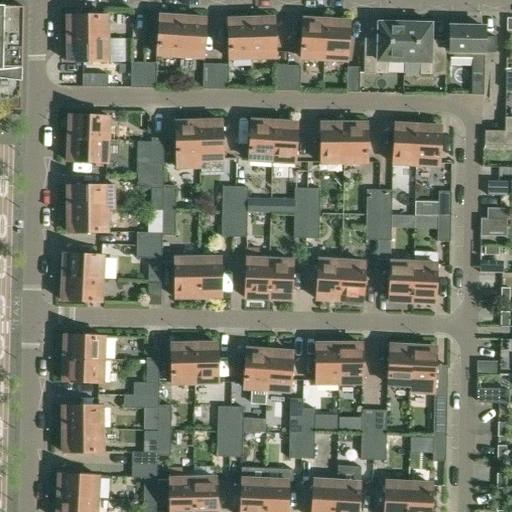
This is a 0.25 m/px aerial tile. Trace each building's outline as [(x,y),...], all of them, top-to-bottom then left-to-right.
[(0,74),(13,75),(13,68),(22,68),(23,7),(0,6),(0,74)] [(68,16),(68,39),(107,39),(106,15),(68,16)] [(156,55),(180,57),(182,18),(159,17),(156,55)] [(180,57),(204,58),(206,20),(182,18),(180,57)] [(251,20),(252,58),(276,58),(275,19),(251,20)] [(228,59),(252,58),(251,20),(227,21),(228,59)] [(300,58),(324,60),(326,21),(302,20),(300,58)] [(404,62),(405,24),(394,24),(392,20),(383,20),(380,24),(379,24),(378,47),(364,47),(363,74),(387,74),(387,61),(404,62)] [(415,24),(405,24),(404,62),(420,62),(420,75),(445,75),(446,49),(430,48),(430,25),(429,25),(426,21),(417,20),(415,24)] [(350,23),(326,21),(324,60),(348,61),(350,23)] [(472,58),(472,53),(495,53),(496,38),(484,37),(484,28),(450,27),(447,27),(446,52),(450,52),(450,53),(453,53),(453,58),(472,58)] [(68,39),(69,63),(107,63),(125,63),(125,39),(107,39),(68,39)] [(130,88),(143,88),(144,63),(131,63),(130,88)] [(143,88),(156,89),(156,63),(144,63),(143,88)] [(203,90),(215,90),(216,65),(203,64),(203,90)] [(215,90),(228,90),(228,65),(216,65),(215,90)] [(275,91),(287,91),(288,66),(275,66),(275,91)] [(300,66),(288,66),(287,91),(300,92),(300,66)] [(347,67),(346,93),(359,93),(360,68),(347,67)] [(484,72),(472,72),(471,96),(483,96),(484,72)] [(107,88),(108,75),(82,74),(82,87),(107,88)] [(70,115),(69,139),(107,140),(108,117),(70,115)] [(222,122),(198,123),(200,167),(201,167),(200,161),(223,160),(222,122)] [(248,160),(272,161),(274,123),(250,122),(248,160)] [(176,168),(200,167),(198,123),(175,123),(176,168)] [(298,124),(274,123),(272,161),(295,163),(298,124)] [(320,163),(344,163),(344,125),(320,125),(320,163)] [(367,125),(344,125),(344,163),(367,163),(367,125)] [(392,164),(416,165),(418,127),(394,125),(392,164)] [(441,128),(418,127),(416,165),(439,166),(441,128)] [(106,164),(107,140),(69,139),(68,162),(106,164)] [(151,143),(151,163),(163,164),(164,139),(151,139),(151,143)] [(139,143),(138,163),(151,163),(151,143),(139,143)] [(138,163),(138,176),(163,176),(163,164),(151,164),(151,163),(138,163)] [(163,189),(163,186),(163,176),(138,176),(138,188),(163,189)] [(488,182),(487,196),(503,196),(511,196),(511,182),(503,182),(488,182)] [(68,186),(68,210),(113,209),(112,186),(68,186)] [(176,186),(163,186),(163,189),(163,211),(175,211),(176,186)] [(222,212),(235,212),(235,187),(222,187),(222,212)] [(235,187),(235,212),(247,213),(248,188),(235,187)] [(306,214),(307,189),(295,189),(294,214),(306,214)] [(307,189),(306,214),(319,214),(320,189),(307,189)] [(378,215),(379,191),(366,190),(366,215),(378,215)] [(379,191),(378,215),(391,216),(392,191),(379,191)] [(438,192),(438,217),(450,217),(451,192),(438,192)] [(113,209),(68,210),(68,233),(107,233),(107,210),(113,210),(113,209)] [(486,209),(486,219),(493,219),(502,220),(507,220),(510,220),(510,209),(486,209)] [(163,211),(162,234),(162,236),(175,236),(175,211),(163,211)] [(221,237),(234,237),(235,212),(222,212),(221,237)] [(235,212),(234,237),(247,238),(247,213),(235,212)] [(293,239),(306,239),(306,214),(294,214),(293,239)] [(319,239),(319,214),(306,214),(306,239),(319,239)] [(365,240),(378,241),(378,215),(366,215),(365,240)] [(378,215),(378,241),(391,241),(391,216),(378,215)] [(450,217),(438,217),(437,242),(450,242),(450,217)] [(492,236),(493,219),(486,219),(481,219),(480,236),(492,236)] [(137,233),(137,246),(162,246),(162,236),(162,234),(137,233)] [(390,260),(391,241),(378,241),(378,260),(390,260)] [(136,258),(149,258),(161,259),(162,246),(137,246),(136,258)] [(499,247),(485,247),(484,256),(499,256),(499,247)] [(268,299),(269,261),(258,260),(259,249),(247,248),(246,260),(244,298),(268,299)] [(413,264),(412,302),(435,303),(437,265),(438,253),(414,252),(413,264)] [(64,254),(63,278),(101,279),(103,256),(64,254)] [(148,283),(161,284),(161,259),(149,258),(148,283)] [(198,298),(197,259),(174,259),(174,298),(198,298)] [(221,259),(197,259),(198,298),(222,297),(221,259)] [(269,261),(268,299),(292,300),(293,262),(269,261)] [(315,299),(339,301),(341,262),(318,261),(315,299)] [(365,264),(341,262),(339,301),(363,302),(365,264)] [(388,301),(411,302),(413,264),(390,263),(388,301)] [(100,303),(101,279),(63,278),(62,301),(100,303)] [(509,303),(509,288),(501,288),(501,302),(509,303)] [(500,327),(509,327),(509,312),(501,312),(500,327)] [(65,335),(64,359),(102,360),(103,337),(65,335)] [(194,345),(195,383),(219,383),(218,344),(194,345)] [(195,383),(194,345),(170,345),(171,384),(195,383)] [(315,383),(339,383),(339,345),(315,345),(315,383)] [(339,345),(339,383),(363,383),(362,345),(339,345)] [(410,392),(413,347),(389,346),(387,384),(410,386),(410,392)] [(437,349),(413,347),(410,392),(434,393),(433,437),(446,437),(447,367),(436,367),(437,349)] [(265,405),(267,390),(269,352),(246,350),(243,388),(251,389),(250,404),(265,405)] [(293,353),(269,352),(267,390),(290,392),(293,353)] [(102,360),(64,359),(63,382),(102,384),(102,360)] [(147,359),(146,383),(146,384),(159,384),(159,359),(147,359)] [(477,362),(477,375),(499,375),(499,362),(477,362)] [(134,383),(133,395),(158,396),(159,384),(146,384),(146,383),(134,383)] [(479,403),(507,404),(507,389),(479,389),(479,403)] [(158,409),(158,406),(158,396),(133,395),(124,395),(123,408),(158,409)] [(290,399),(289,433),(302,434),(303,409),(303,399),(290,399)] [(63,430),(102,429),(102,406),(63,406),(63,430)] [(158,409),(158,431),(171,431),(171,406),(158,406),(158,409)] [(217,432),(230,432),(230,407),(218,407),(217,432)] [(230,407),(230,432),(242,433),(243,408),(230,407)] [(303,409),(302,434),(314,434),(315,432),(315,419),(315,415),(315,409),(303,409)] [(361,435),(374,435),(374,410),(362,410),(361,435)] [(374,410),(374,435),(386,436),(387,411),(374,410)] [(315,419),(315,432),(336,432),(337,416),(315,415),(315,419)] [(498,422),(498,437),(506,437),(507,423),(498,422)] [(102,429),(63,430),(63,453),(102,453),(102,429)] [(170,456),(171,431),(158,431),(157,453),(157,456),(170,456)] [(217,457),(229,457),(230,432),(217,432),(217,457)] [(230,432),(229,457),(242,458),(242,433),(230,432)] [(289,433),(289,459),(302,459),(302,434),(289,433)] [(302,434),(302,459),(314,459),(314,434),(302,434)] [(361,460),(373,460),(374,435),(361,435),(361,460)] [(386,461),(386,436),(374,435),(373,460),(386,461)] [(433,454),(433,438),(410,437),(410,453),(433,454)] [(446,437),(433,437),(433,454),(432,462),(445,462),(446,437)] [(498,446),(497,460),(506,461),(506,446),(498,446)] [(132,453),(132,465),(157,466),(157,456),(157,453),(132,453)] [(131,478),(144,478),(157,478),(157,466),(132,465),(131,478)] [(193,479),(193,511),(216,511),(216,479),(214,479),(214,467),(193,468),(193,472),(193,479)] [(337,482),(334,511),(358,511),(360,484),(361,468),(338,467),(337,482)] [(193,511),(193,472),(182,472),(181,468),(170,468),(170,480),(169,480),(169,511),(193,511)] [(239,511),(263,511),(265,481),(265,469),(241,468),(241,480),(239,511)] [(265,469),(265,481),(263,511),(287,511),(288,482),(293,482),(293,470),(265,469)] [(59,474),(58,498),(97,500),(98,476),(59,474)] [(497,474),(497,488),(505,488),(506,474),(497,474)] [(144,478),(143,503),(156,503),(157,478),(144,478)] [(334,511),(337,482),(313,481),(311,511),(334,511)] [(383,511),(407,511),(409,484),(385,483),(383,511)] [(409,484),(407,511),(431,511),(432,485),(409,484)] [(497,497),(496,511),(505,511),(505,497),(497,497)] [(95,511),(97,500),(58,498),(57,511),(95,511)]
